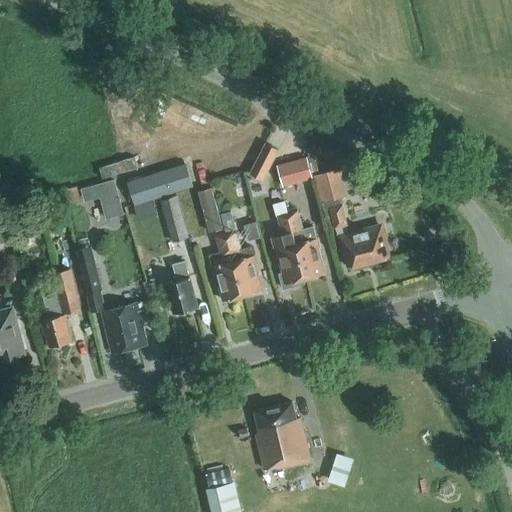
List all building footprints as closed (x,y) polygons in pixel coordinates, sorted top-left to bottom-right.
[(117,99),(132,96),(129,75),(114,78),(117,99)] [(263,181),(279,150),(265,143),(249,174),(263,181)] [(101,180),(138,168),(134,155),(98,167),(101,180)] [(282,186),(313,178),(307,157),(276,165),(282,186)] [(135,206),(193,187),(185,162),(128,181),(135,206)] [(321,203),(345,197),(338,170),(314,176),(321,203)] [(114,181),(98,185),(91,187),(95,199),(100,197),(106,219),(123,215),(114,181)] [(80,200),(77,188),(62,192),(66,204),(80,200)] [(208,233),(222,229),(212,188),(198,192),(208,233)] [(160,200),(162,208),(172,242),(189,237),(178,194),(160,200)] [(14,227),(56,218),(51,197),(10,206),(14,227)] [(151,211),(162,208),(160,200),(149,203),(151,211)] [(305,279),(287,213),(284,201),(274,204),(282,235),(271,238),(276,259),(279,258),(282,271),(278,273),(282,288),(303,282),(303,280),(305,279)] [(347,233),(345,225),(347,225),(342,205),(330,208),(335,228),(336,228),(338,235),(337,236),(340,245),(342,244),(348,267),(389,256),(381,226),(376,228),(375,225),(347,233)] [(219,214),(225,234),(236,230),(230,211),(219,214)] [(287,213),(305,279),(324,274),(317,248),(320,247),(317,238),(316,238),(313,226),(302,229),(297,211),(287,213)] [(244,226),(248,241),(259,238),(255,223),(244,226)] [(232,258),(242,296),(262,291),(255,265),(257,264),(255,255),(256,255),(253,245),(242,249),(236,230),(225,234),(232,258)] [(223,301),(242,296),(232,258),(225,234),(215,237),(219,252),(208,255),(214,276),(216,275),(223,301)] [(94,259),(79,263),(87,294),(100,291),(101,290),(94,259)] [(198,308),(189,277),(185,261),(173,265),(177,280),(163,284),(167,297),(169,296),(174,314),(198,308)] [(71,342),(64,314),(80,310),(70,269),(54,273),(58,291),(43,295),(49,318),(40,321),(44,334),(46,333),(50,347),(71,342)] [(111,353),(146,345),(136,303),(101,312),(111,353)] [(0,360),(24,354),(12,307),(0,310),(0,360)] [(255,434),(264,472),(311,461),(301,418),(296,419),(292,402),(254,411),(259,433),(255,434)] [(337,450),(328,478),(345,483),(354,456),(337,450)] [(209,488),(232,483),(233,483),(229,467),(205,473),(209,488)] [(238,511),(232,483),(207,489),(211,511),(238,511)]
